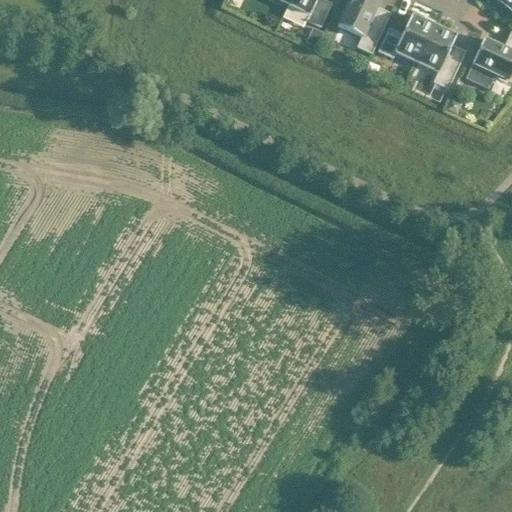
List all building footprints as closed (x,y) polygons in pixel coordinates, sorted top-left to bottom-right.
[(290,0),(287,7),(308,16),(305,23),(320,29),(331,6),(317,0),(290,0)] [(349,0),(337,28),(361,39),(356,49),(371,56),(389,16),(376,10),(380,3),(374,0),(349,0)] [(511,0),(493,0),(511,14),(511,17),(511,19),(511,0)] [(395,54),(416,65),(433,28),(432,27),(433,24),(423,19),(421,22),(411,17),(401,37),(388,31),(377,54),(392,61),(395,54)] [(433,28),(416,65),(437,75),(433,85),(447,91),(464,54),(451,48),(456,38),(433,28)] [(323,35),(312,30),(305,45),(316,50),(323,35)] [(503,50),(483,41),(465,80),(489,91),(494,81),(504,86),(506,82),(509,83),(511,76),(511,34),(510,34),(503,50)] [(449,100),(444,112),(456,117),(461,106),(449,100)]
